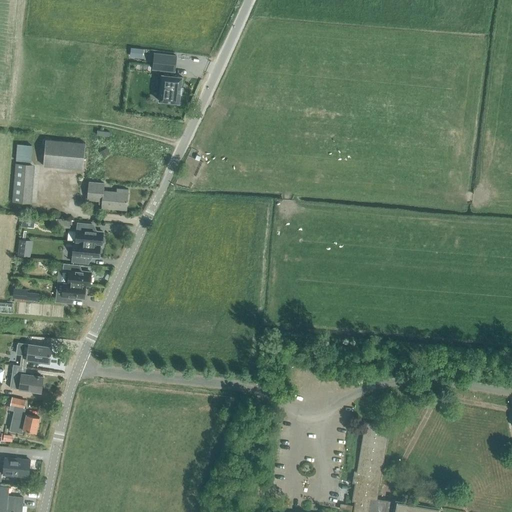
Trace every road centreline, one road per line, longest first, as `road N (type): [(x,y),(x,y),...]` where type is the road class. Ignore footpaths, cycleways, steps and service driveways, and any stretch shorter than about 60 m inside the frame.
road 1 (unclassified): [(43,511),(76,371),(249,0)]
road 2 (unknown): [(307,431),(321,460),(319,485),(290,484),(297,443)]
